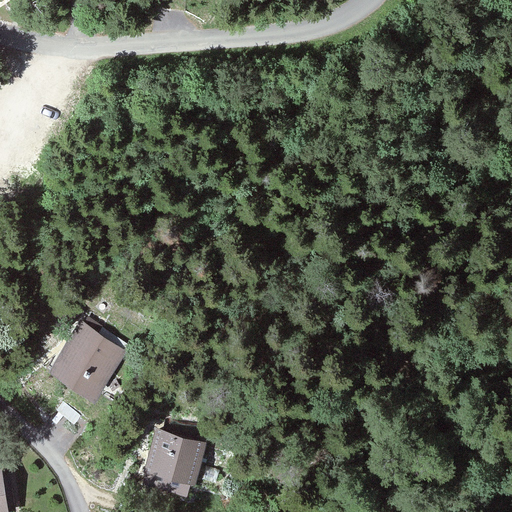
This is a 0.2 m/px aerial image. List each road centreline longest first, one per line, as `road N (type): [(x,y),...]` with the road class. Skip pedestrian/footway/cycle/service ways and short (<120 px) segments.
road 1 (residential): [(77,45),(312,28),(343,21),(372,0)]
road 2 (residential): [(73,511),(44,450),(0,405)]
